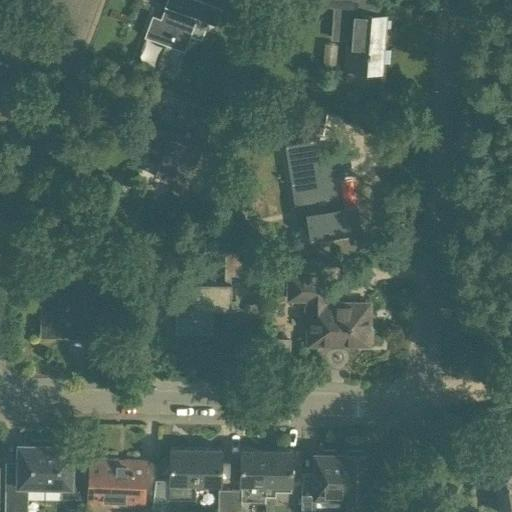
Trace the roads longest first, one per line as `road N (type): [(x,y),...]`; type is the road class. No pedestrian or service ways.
road 1 (residential): [(422,415),(0,399)]
road 2 (residential): [(422,415),(455,0)]
road 3 (residential): [(0,232),(81,14)]
